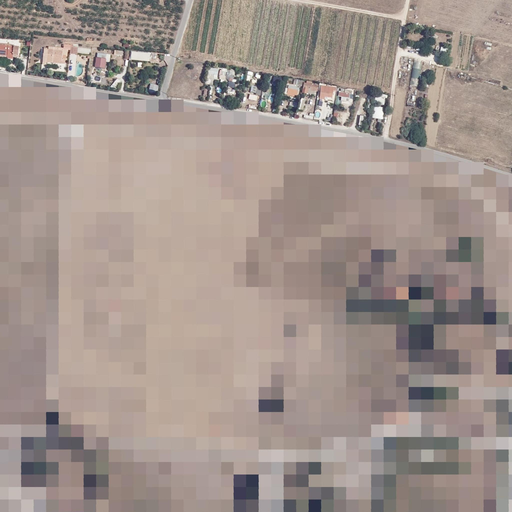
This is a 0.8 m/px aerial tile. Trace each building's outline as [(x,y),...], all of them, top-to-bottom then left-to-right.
[(13,55),(18,55),(18,48),(14,47),(14,45),(0,43),(0,57),(13,59),(13,55)] [(66,51),(66,49),(63,49),(48,47),(48,48),(48,50),(63,51),(62,62),(62,64),(65,65),(66,51)] [(63,51),(48,50),(48,48),(44,48),(43,65),(46,65),(47,63),(47,60),(62,62),(63,51)] [(143,60),(155,61),(156,54),(150,53),(150,54),(132,53),(131,58),(143,60)] [(96,66),(105,67),(106,60),(97,59),(96,66)] [(412,60),(411,77),(419,78),(420,61),(412,60)] [(214,75),(217,76),(218,70),(210,68),(206,84),(212,85),(214,75)] [(116,87),(120,81),(116,79),(112,85),(116,87)] [(307,81),(306,83),(304,83),(303,89),(302,93),(307,94),(307,93),(308,90),(315,91),(318,92),(319,85),(312,84),(312,82),(307,81)] [(157,94),(159,86),(151,84),(149,92),(157,94)] [(298,91),(299,87),(289,85),(288,89),(286,88),(284,94),(287,95),(294,97),(295,95),(297,96),(298,91)] [(325,97),(332,98),(333,91),(336,91),(337,88),(321,86),(320,96),(325,97)] [(263,103),(273,104),(274,94),(265,93),(263,103)] [(374,103),(383,105),(385,98),(375,96),(374,103)] [(383,120),(385,108),(373,106),(371,118),(383,120)] [(332,122),(334,114),(326,113),(325,120),(332,122)] [(398,281),(380,280),(379,293),(385,294),(385,295),(390,296),(391,294),(397,294),(398,281)] [(455,286),(438,285),(437,299),(448,299),(448,296),(454,297),(455,286)] [(375,403),(374,418),(398,420),(399,405),(375,403)] [(20,444),(0,442),(0,479),(18,481),(20,444)]
